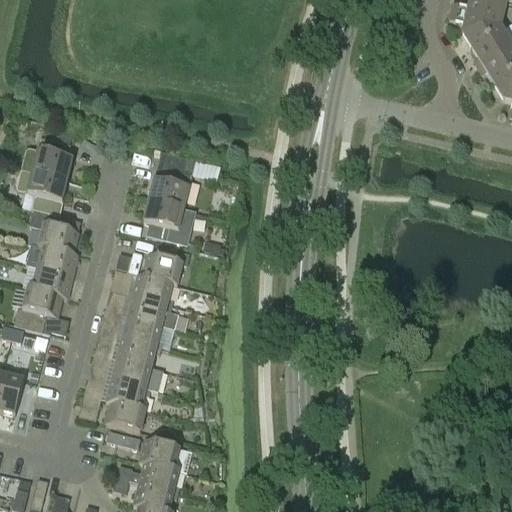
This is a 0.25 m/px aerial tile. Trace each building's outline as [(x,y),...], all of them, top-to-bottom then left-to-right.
[(450,17),(466,20),(501,29),(506,8),(473,0),(470,0),(468,12),(453,8),(450,17)] [(466,20),(450,17),(448,25),(464,29),(462,38),(471,53),(501,34),(500,32),(501,29),(466,20)] [(473,67),(478,74),(511,52),(511,51),(501,34),(471,53),(478,64),(473,67)] [(494,90),(511,78),(511,52),(478,74),(482,81),(487,78),(494,90)] [(511,123),(511,78),(494,90),(503,105),(511,107),(508,122),(511,123)] [(40,144),(37,156),(29,154),(25,156),(21,174),(67,186),(72,164),(66,163),(69,151),(40,144)] [(195,166),(166,158),(159,186),(154,184),(148,206),(183,215),(189,193),(181,191),(184,180),(191,182),(195,166)] [(62,207),(67,186),(21,174),(16,193),(17,196),(34,200),(31,212),(53,218),(56,206),(62,207)] [(196,218),(183,215),(148,206),(143,227),(149,229),(146,241),(187,251),(196,218)] [(38,252),(77,262),(77,261),(73,260),(78,239),(80,228),(33,217),(30,232),(42,235),(38,252)] [(221,250),(205,246),(203,255),(218,259),(221,250)] [(77,262),(38,252),(42,253),(37,274),(72,283),(77,262)] [(137,281),(177,291),(182,270),(186,272),(189,260),(160,253),(158,264),(147,261),(142,282),(137,281)] [(133,264),(122,261),(118,275),(130,278),(133,264)] [(72,283),(37,274),(32,294),(27,293),(67,304),(72,283)] [(130,288),(132,281),(115,276),(113,284),(130,288)] [(132,302),(171,312),(173,306),(168,305),(172,290),(176,292),(177,291),(137,281),(132,302)] [(67,304),(27,293),(22,314),(18,313),(15,325),(43,332),(46,321),(57,324),(62,303),(67,304)] [(110,297),(108,305),(125,309),(127,301),(110,297)] [(127,323),(161,332),(174,335),(178,320),(170,318),(171,312),(132,302),(127,323)] [(105,318),(103,326),(120,330),(122,322),(105,318)] [(174,336),(174,335),(161,332),(127,323),(121,344),(161,354),(162,348),(158,347),(161,333),(174,336)] [(10,346),(13,335),(4,333),(1,344),(10,346)] [(13,335),(10,346),(21,349),(24,338),(13,335)] [(99,339),(97,346),(115,351),(117,343),(99,339)] [(151,374),(155,359),(159,360),(161,354),(121,344),(116,365),(151,374)] [(94,360),(92,367),(109,372),(111,364),(94,360)] [(111,386),(158,398),(163,378),(150,375),(151,374),(116,365),(111,386)] [(36,387),(38,377),(31,375),(29,385),(36,387)] [(2,380),(0,387),(0,417),(15,421),(23,385),(2,380)] [(89,380),(87,388),(104,393),(106,385),(89,380)] [(105,407),(145,417),(145,416),(140,415),(144,401),(149,402),(150,396),(158,398),(111,386),(105,407)] [(84,401),(82,409),(99,413),(101,406),(84,401)] [(105,407),(110,409),(105,429),(139,438),(145,417),(105,407)] [(138,455),(140,445),(109,438),(107,448),(138,455)] [(189,457),(179,455),(144,446),(139,467),(178,477),(183,478),(187,477),(191,462),(189,457)] [(138,489),(178,499),(179,493),(175,492),(178,477),(139,467),(139,468),(143,469),(141,480),(138,489)] [(117,484),(138,489),(141,480),(132,477),(132,476),(120,473),(117,484)] [(138,489),(117,484),(114,497),(126,500),(129,489),(138,491),(138,489)] [(41,511),(48,487),(36,485),(29,511),(41,511)] [(137,511),(139,511),(169,511),(171,504),(176,506),(178,499),(138,489),(138,491),(133,511),(138,511),(137,511)] [(15,507),(26,510),(28,499),(17,497),(15,507)]
